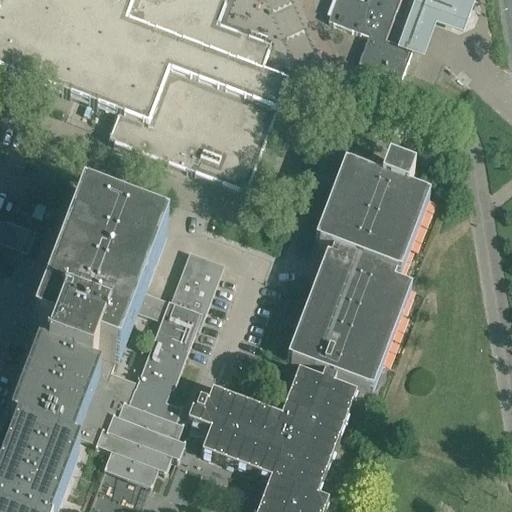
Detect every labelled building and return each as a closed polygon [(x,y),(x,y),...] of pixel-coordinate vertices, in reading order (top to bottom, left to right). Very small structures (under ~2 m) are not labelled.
[(288,88),(282,86),(283,86),(263,78),(263,79),(261,78),(271,51),(217,31),(222,18),(229,0),(0,0),(0,74),(119,120),(108,147),(189,177),(189,178),(246,199),(282,105),(288,88)] [(402,0),(367,0),(366,7),(348,0),(336,0),(327,27),(368,42),(358,69),(402,86),(413,55),(386,45),(396,18),(402,0)] [(416,0),(397,55),(424,64),(431,44),(436,30),(463,40),(475,8),(453,0),(416,0)] [(381,185),(386,173),(354,161),(349,173),(381,185)] [(388,167),(381,185),(348,172),(343,184),(318,251),(332,256),(291,366),(324,379),(321,386),(299,377),(281,423),(212,397),(207,409),(196,404),(191,417),(182,413),(166,407),(171,395),(173,396),(196,336),(199,337),(224,271),(190,258),(171,308),(141,297),(163,240),(85,210),(74,239),(62,272),(36,339),(54,346),(47,364),(41,362),(13,435),(20,437),(0,489),(0,511),(54,511),(76,457),(69,455),(74,441),(92,448),(97,450),(96,452),(111,458),(104,476),(151,494),(158,477),(165,480),(171,465),(178,468),(186,449),(178,446),(186,427),(210,436),(202,459),(271,485),(260,511),(326,511),(328,507),(317,503),(356,399),(334,391),(336,383),(369,396),(408,292),(394,286),(426,202),(408,195),(414,177),(393,169),(388,167)] [(148,208),(120,198),(114,213),(143,224),(148,208)] [(46,211),(37,208),(33,217),(31,221),(41,225),(46,211)] [(0,247),(27,258),(35,237),(0,223),(0,247)]
